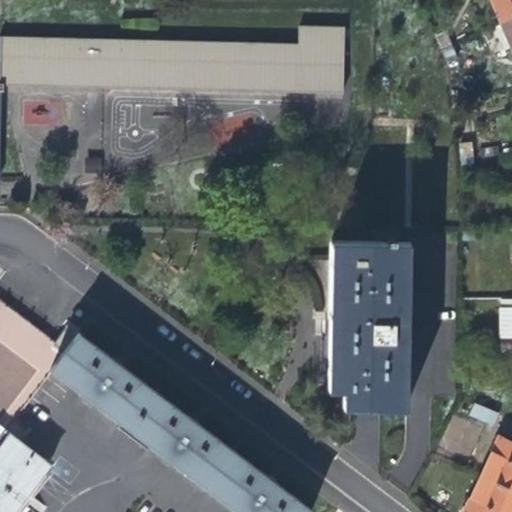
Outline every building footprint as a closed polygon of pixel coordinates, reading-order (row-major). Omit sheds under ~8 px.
[(511,0),(486,0),(497,25),(511,19),(511,0)] [(511,19),(497,25),(511,60),(511,19)] [(341,31),(296,29),(295,47),(0,39),(0,94),(2,94),(1,87),(339,95),(341,31)] [(432,38),(438,50),(448,46),(442,33),(432,38)] [(454,60),(448,46),(438,50),(444,64),(454,60)] [(457,148),(459,162),(469,161),(467,146),(457,148)] [(480,150),(481,157),(499,155),(498,148),(480,150)] [(471,176),(469,161),(459,162),(462,178),(471,176)] [(404,246),(389,246),(389,241),(381,241),(382,246),(328,245),(327,337),(326,392),(341,392),(341,409),(361,409),(378,409),(403,409),(404,246)] [(49,344),(0,306),(0,334),(35,361),(49,371),(62,354),(49,344)] [(105,330),(92,320),(71,347),(103,371),(106,367),(110,364),(124,344),(105,330)] [(145,361),(132,351),(112,378),(144,401),(146,397),(150,395),(164,375),(145,361)] [(187,393),(173,383),(153,410),(185,433),(187,430),(191,427),(206,407),(187,393)] [(463,418),(488,430),(494,418),(469,406),(463,418)] [(229,425),(216,416),(195,443),(227,466),(230,462),(234,460),(248,440),(229,425)] [(48,466),(5,433),(4,433),(1,431),(0,432),(0,511),(12,511),(38,478),(48,466)] [(511,447),(495,440),(477,478),(511,494),(511,447)] [(273,458),(260,448),(239,476),(271,499),(274,495),(278,493),(292,472),(273,458)] [(510,511),(511,509),(511,494),(477,478),(461,511),(510,511)]
